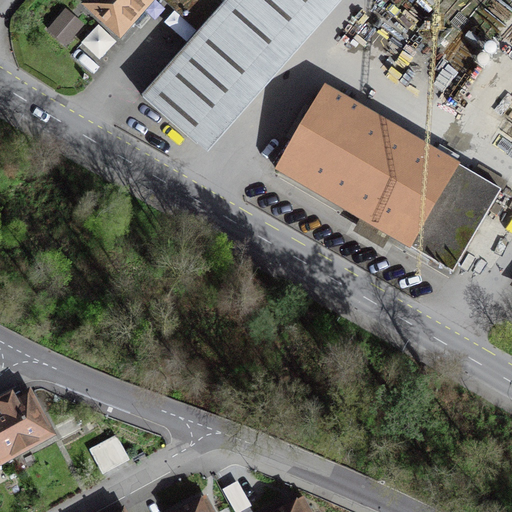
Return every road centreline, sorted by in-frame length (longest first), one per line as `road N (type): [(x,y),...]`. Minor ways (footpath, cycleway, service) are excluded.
road 1 (tertiary): [(0,83),(511,381)]
road 2 (residential): [(398,511),(219,429)]
road 3 (residential): [(219,429),(36,359)]
road 4 (residential): [(219,429),(67,511)]
